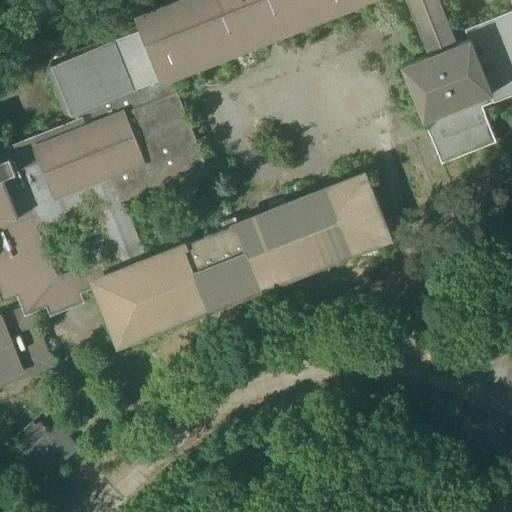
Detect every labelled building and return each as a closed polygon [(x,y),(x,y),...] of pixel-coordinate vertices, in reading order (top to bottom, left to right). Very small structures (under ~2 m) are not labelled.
[(167,0),(135,13),(141,26),(55,60),(52,67),(68,108),(75,111),(80,109),(83,115),(0,147),(0,294),(2,299),(20,292),(26,307),(28,306),(29,308),(48,301),(52,310),(80,299),(77,290),(96,282),(95,279),(121,269),(115,255),(114,252),(57,275),(37,224),(36,224),(17,175),(0,181),(0,152),(13,147),(17,158),(39,149),(38,145),(122,112),(133,140),(162,128),(178,168),(118,192),(123,206),(209,171),(172,78),(368,0),(167,0)] [(496,100),(467,26),(454,32),(441,0),(424,0),(464,102),(477,96),(481,105),(496,100)] [(511,0),(511,2),(511,8),(467,26),(496,100),(511,93),(511,0)] [(363,174),(235,224),(234,224),(183,244),(145,260),(123,206),(118,192),(178,168),(162,128),(133,140),(122,112),(38,145),(39,149),(17,158),(13,147),(0,152),(0,181),(17,175),(36,224),(37,224),(94,201),(114,252),(115,255),(119,254),(125,268),(121,269),(95,279),(96,282),(119,341),(387,235),(363,174)] [(485,113),(430,134),(441,163),(496,141),(485,113)] [(507,191),(486,188),(486,190),(482,189),(481,194),(485,195),(478,229),(499,233),(507,191)] [(26,307),(0,317),(0,383),(51,364),(29,308),(28,306),(26,307)] [(40,421),(36,425),(32,421),(15,436),(47,474),(79,447),(57,422),(47,430),(40,421)]
